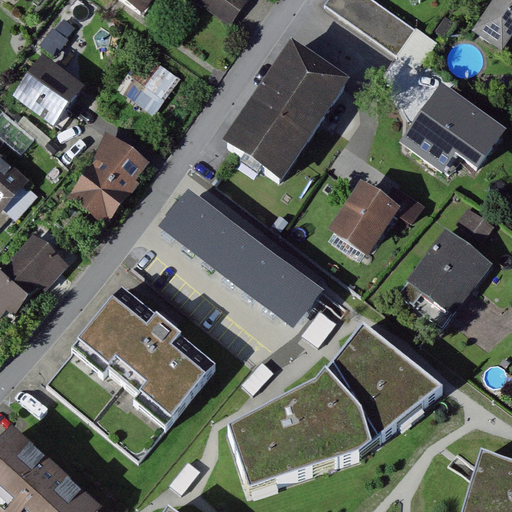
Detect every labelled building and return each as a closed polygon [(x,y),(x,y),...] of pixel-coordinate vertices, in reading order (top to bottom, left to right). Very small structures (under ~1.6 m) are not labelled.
[(113,0),(144,22),(159,0),(113,0)] [(187,0),(229,30),(251,0),(187,0)] [(333,0),(325,11),(419,78),(438,52),(365,0),(333,0)] [(511,0),(499,0),(474,38),(503,57),(511,43),(511,0)] [(227,155),(278,191),(346,94),(295,58),(227,155)] [(126,95),(156,118),(184,82),(154,59),(126,95)] [(14,104),(56,136),(86,98),(43,66),(14,104)] [(446,101),(409,155),(449,182),(459,167),(478,179),(504,140),(446,101)] [(114,145),(71,208),(108,234),(152,171),(114,145)] [(0,225),(0,226),(30,189),(0,164),(0,225)] [(161,225),(294,326),(319,293),(186,192),(161,225)] [(363,192),(330,242),(365,265),(398,215),(363,192)] [(402,298),(449,334),(495,274),(448,238),(402,298)] [(0,293),(0,328),(10,337),(67,271),(39,247),(0,293)] [(150,250),(134,268),(171,302),(188,284),(150,250)] [(124,297),(48,390),(140,465),(216,372),(124,297)] [(356,466),(441,401),(365,337),(341,364),(310,400),(278,414),(225,437),(246,502),(356,466)] [(0,511),(94,511),(8,435),(0,444),(0,511)] [(511,511),(511,478),(475,465),(459,511),(511,511)] [(175,488),(185,494),(199,473),(189,466),(175,488)]
